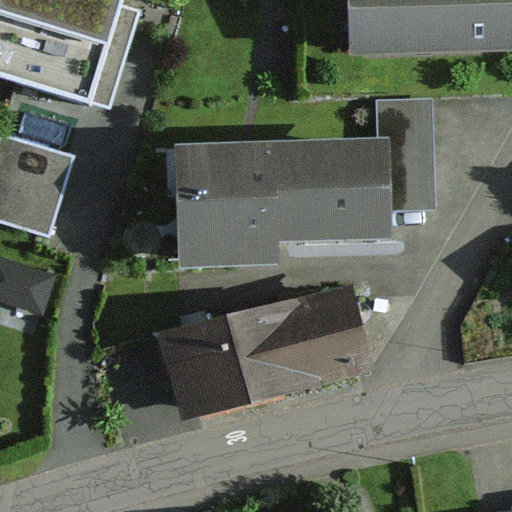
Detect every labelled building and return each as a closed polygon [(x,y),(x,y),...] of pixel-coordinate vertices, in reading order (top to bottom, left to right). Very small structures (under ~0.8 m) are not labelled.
[(2,0),(0,7),(0,87),(90,114),(92,108),(111,114),(140,17),(125,13),(128,0),(2,0)] [(511,61),(511,0),(348,0),(351,69),(511,61)] [(379,147),(180,153),(183,283),(278,281),(277,259),(393,256),(392,220),(433,219),(430,103),(378,104),(379,147)] [(71,165),(2,141),(0,148),(0,222),(46,239),(71,165)] [(0,262),(0,306),(37,318),(50,278),(0,262)] [(352,292),(162,344),(185,429),(375,377),(352,292)]
